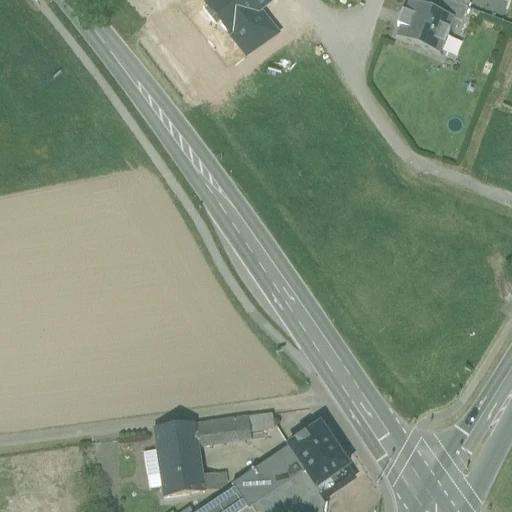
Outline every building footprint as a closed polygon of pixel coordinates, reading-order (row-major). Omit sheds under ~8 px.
[(409,4),(395,40),(439,57),(452,21),(409,4)] [(271,416),(247,420),(249,436),(273,433),(271,416)] [(247,420),(194,427),(197,450),(250,442),(249,436),(247,420)] [(194,427),(153,433),(163,500),(204,495),(202,480),(197,450),(194,427)] [(319,429),(231,488),(233,491),(247,511),(246,511),(250,511),(251,511),(323,511),(324,507),(321,504),(353,482),(346,471),(347,470),(319,429)] [(227,476),(202,480),(204,495),(229,491),(227,476)] [(245,511),(247,511),(233,491),(200,511),(245,511)]
